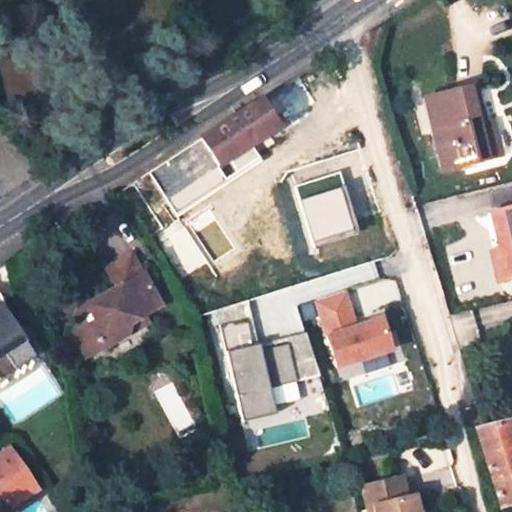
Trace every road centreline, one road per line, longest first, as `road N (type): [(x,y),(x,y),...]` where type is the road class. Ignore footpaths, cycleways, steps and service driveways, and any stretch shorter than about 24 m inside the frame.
road 1 (unclassified): [(481,511),(329,10)]
road 2 (tertiary): [(13,221),(329,10)]
